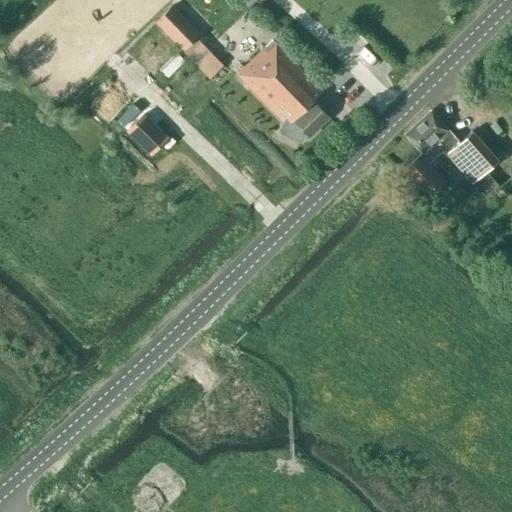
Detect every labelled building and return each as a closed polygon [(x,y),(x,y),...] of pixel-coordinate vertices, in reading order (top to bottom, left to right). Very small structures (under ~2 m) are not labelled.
[(154,22),(182,51),(200,34),(172,5),(154,22)] [(300,139),(304,131),(309,136),(329,116),(312,100),(321,91),(272,39),(237,73),(285,123),(281,129),(300,139)] [(198,67),(209,78),(223,65),(212,54),(198,67)] [(430,110),(404,133),(421,153),(420,154),(403,169),(427,196),(444,182),(427,163),(428,162),(429,162),(442,151),(446,156),(447,155),(485,196),(498,184),(485,169),(496,159),(472,131),(459,142),(430,110)] [(166,137),(141,112),(124,129),(149,154),(166,137)]
